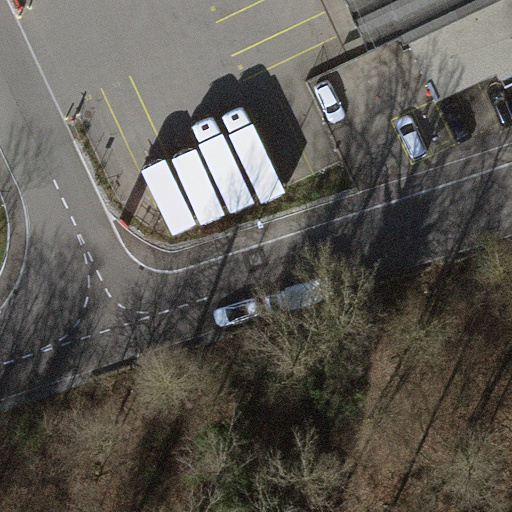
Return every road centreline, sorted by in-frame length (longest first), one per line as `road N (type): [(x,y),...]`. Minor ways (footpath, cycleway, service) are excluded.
road 1 (unclassified): [(511,206),(119,326)]
road 2 (residential): [(0,65),(119,326)]
road 3 (unclassified): [(119,326),(0,365)]
